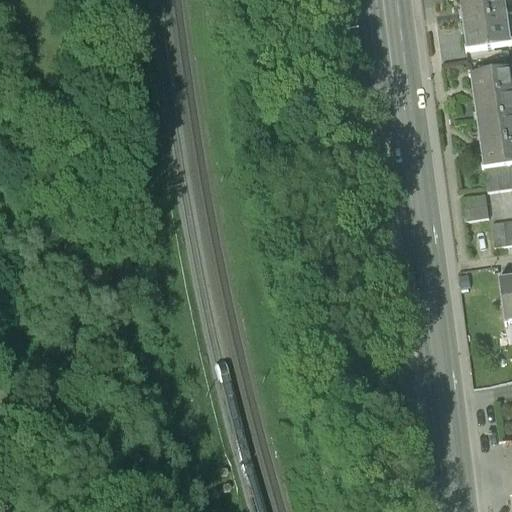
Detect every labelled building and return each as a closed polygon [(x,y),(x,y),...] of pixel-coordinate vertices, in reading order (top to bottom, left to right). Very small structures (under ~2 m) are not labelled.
[(502,10),(501,0),(455,0),(458,16),(502,10)] [(507,43),(502,10),(458,16),(462,49),(507,43)] [(511,91),(511,74),(511,66),(465,73),(469,98),(511,91)] [(511,116),(511,91),(469,98),(473,122),(511,116)] [(511,141),(511,116),(473,122),(477,147),(511,141)] [(511,166),(511,141),(477,147),(480,171),(511,166)] [(511,166),(480,171),(484,194),(511,189),(511,166)] [(463,223),(487,219),(484,194),(459,197),(463,223)] [(511,223),(490,226),(493,249),(511,246),(511,223)] [(511,275),(495,277),(501,323),(511,321),(511,275)]
